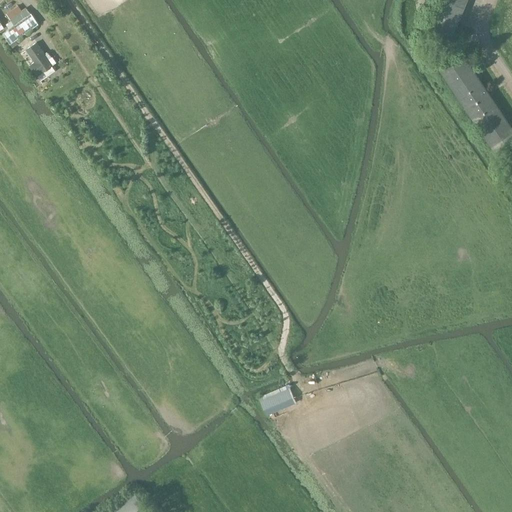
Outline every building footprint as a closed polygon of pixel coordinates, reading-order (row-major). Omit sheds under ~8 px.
[(465,0),(437,0),(427,28),(451,38),(465,0)] [(36,42),(26,49),(35,61),(30,65),(37,75),(44,71),(47,76),(55,70),(52,65),(48,59),(51,56),(48,52),(45,55),(36,42)] [(511,137),(511,128),(490,95),(460,51),(438,66),(494,149),(511,137)] [(283,388),(260,398),(267,416),(296,404),(291,390),(285,392),(283,388)] [(129,511),(142,503),(135,493),(108,511),(129,511)]
